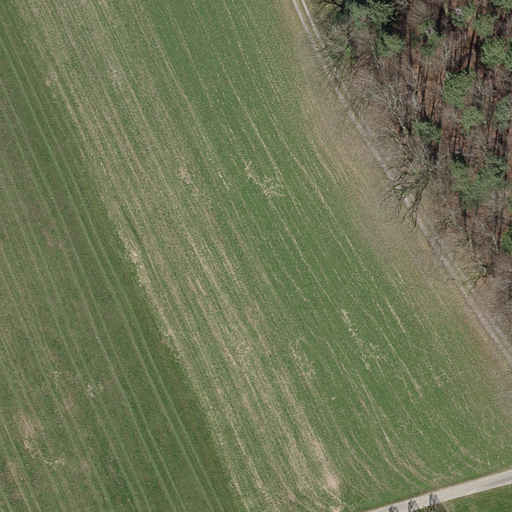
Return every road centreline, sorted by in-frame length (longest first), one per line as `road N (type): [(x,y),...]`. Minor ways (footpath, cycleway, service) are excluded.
road 1 (track): [(300,0),(391,184),(511,369)]
road 2 (track): [(397,511),(511,476)]
